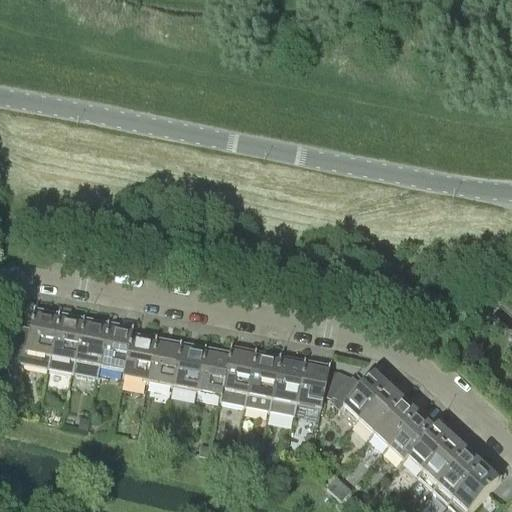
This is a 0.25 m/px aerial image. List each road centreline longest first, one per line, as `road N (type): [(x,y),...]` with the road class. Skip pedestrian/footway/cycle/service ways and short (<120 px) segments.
road 1 (residential): [(511,456),(419,370),(377,349),(50,284),(0,285)]
road 2 (track): [(0,23),(511,130)]
road 3 (tertiary): [(0,101),(511,194)]
